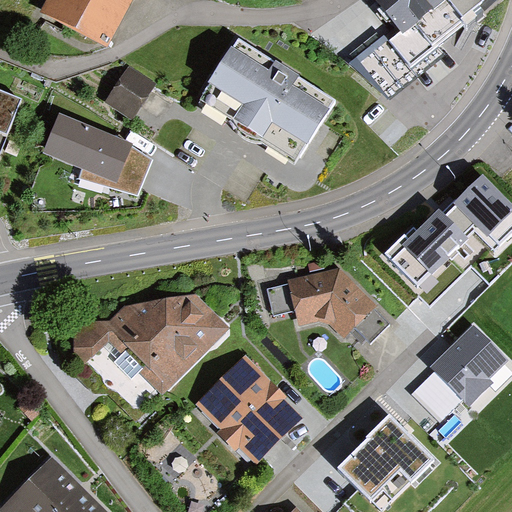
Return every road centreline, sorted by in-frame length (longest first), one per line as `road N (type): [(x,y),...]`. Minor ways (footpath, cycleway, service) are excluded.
road 1 (tertiary): [(0,280),(353,211),(437,160),(511,67)]
road 2 (residential): [(0,52),(31,65),(69,66),(111,56),(180,17),(284,15),(343,0)]
road 3 (residential): [(433,331),(249,511)]
road 4 (residential): [(143,511),(25,356),(0,305)]
